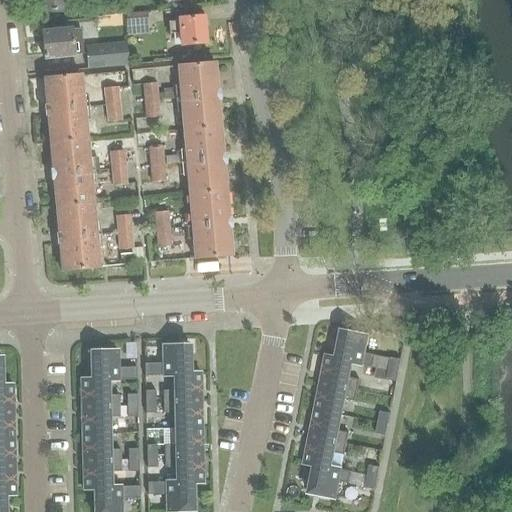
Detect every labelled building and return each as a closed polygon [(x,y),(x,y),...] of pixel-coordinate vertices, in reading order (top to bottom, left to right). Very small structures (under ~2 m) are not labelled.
[(64,10),(64,7),(63,0),(38,0),(39,12),(64,10)] [(124,14),(123,3),(100,5),(101,16),(124,14)] [(147,24),(146,13),(146,12),(125,14),(126,26),(147,24)] [(181,45),(205,43),(203,16),(179,18),(179,22),(169,23),(170,34),(181,33),(181,45)] [(43,57),(73,54),(83,54),(81,29),(71,30),(71,29),(41,32),(43,57)] [(125,43),(85,47),(87,70),(127,66),(125,43)] [(182,131),(220,127),(217,101),(218,101),(218,91),(216,91),(214,62),(176,65),(182,131)] [(49,144),(86,140),(80,75),(43,78),(45,107),(44,107),(45,117),(46,117),(49,144)] [(142,84),(143,93),(157,92),(157,83),(142,84)] [(103,88),(104,97),(118,95),(117,87),(103,88)] [(163,95),(158,95),(158,100),(158,102),(176,100),(175,89),(163,90),(163,95)] [(157,92),(143,93),(143,101),(158,100),(158,95),(157,92)] [(118,95),(104,97),(105,105),(119,104),(118,95)] [(143,101),(144,110),(159,109),(158,102),(158,100),(143,101)] [(119,104),(105,105),(105,114),(120,112),(119,104)] [(159,109),(144,110),(145,118),(159,117),(159,109)] [(120,112),(105,114),(106,122),(121,121),(120,112)] [(220,127),(182,131),(188,194),(225,191),(223,164),(224,164),(223,154),(222,154),(220,127)] [(55,208),(92,204),(86,140),(49,144),(51,171),(50,171),(51,181),(52,181),(55,208)] [(148,148),(148,157),(163,156),(162,147),(148,148)] [(109,152),(110,161),(124,159),(123,151),(109,152)] [(163,156),(148,157),(149,166),(163,164),(163,156)] [(181,156),(164,157),(165,166),(182,164),(181,156)] [(125,168),(124,159),(110,161),(111,169),(125,168)] [(163,164),(149,166),(150,174),(164,173),(163,164)] [(125,168),(111,169),(111,178),(126,176),(125,168)] [(164,173),(150,174),(151,183),(165,181),(164,173)] [(127,185),(126,176),(111,178),(112,186),(127,185)] [(225,191),(188,194),(194,259),(231,255),(229,229),(230,228),(229,218),(227,218),(225,191)] [(92,204),(55,208),(57,234),(56,234),(57,245),(59,245),(61,272),(98,268),(92,204)] [(153,213),(154,221),(168,220),(168,211),(153,213)] [(115,216),(116,225),(130,223),(130,215),(115,216)] [(168,220),(154,221),(155,230),(169,228),(168,220)] [(130,223),(116,225),(117,233),(131,232),(130,223)] [(169,228),(155,230),(155,238),(170,237),(169,228)] [(131,232),(117,233),(118,242),(132,240),(131,232)] [(170,237),(155,238),(156,247),(171,245),(170,237)] [(132,240),(118,242),(119,250),(133,249),(132,240)] [(142,248),(133,249),(132,249),(132,254),(133,262),(133,264),(143,263),(142,248)] [(133,262),(132,254),(130,254),(120,255),(121,264),(132,263),(133,262)] [(366,336),(340,331),(335,358),(335,359),(352,362),(352,364),(372,367),(374,355),(364,353),(367,337),(366,336)] [(172,376),(172,375),(190,374),(190,373),(189,346),(183,346),(178,346),(162,347),(162,364),(144,364),(144,377),(172,376)] [(108,380),(108,381),(136,380),(136,368),(117,368),(117,351),(101,352),(96,352),(89,352),(90,380),(108,380)] [(325,356),(320,384),(357,391),(359,381),(349,379),(352,364),(352,362),(335,359),(335,358),(325,356)] [(400,360),(390,358),(388,369),(398,371),(400,360)] [(386,380),(396,382),(398,371),(388,369),(386,380)] [(172,375),(172,376),(173,391),(162,391),(163,402),(201,401),(200,373),(190,373),(190,374),(172,375)] [(108,380),(90,380),(80,380),(81,408),(119,407),(118,395),(108,396),(108,381),(108,380)] [(341,416),(345,400),(355,402),(357,391),(320,384),(314,410),(341,416)] [(0,386),(0,413),(13,413),(12,385),(2,385),(2,386),(0,386)] [(145,403),(155,402),(155,391),(145,391),(145,403)] [(126,395),(126,407),(136,406),(136,395),(126,395)] [(174,429),(201,428),(201,401),(163,402),(163,413),(173,413),(174,429)] [(155,402),(145,403),(145,414),(155,414),(155,402)] [(136,406),(126,407),(127,418),(137,418),(136,406)] [(119,407),(81,408),(81,435),(109,434),(109,418),(119,418),(119,407)] [(346,444),(348,433),(338,431),(341,416),(314,410),(309,437),(346,444)] [(380,412),(377,423),(387,425),(390,414),(380,412)] [(0,440),(14,440),(13,413),(0,413),(0,440)] [(375,434),(385,436),(387,425),(377,423),(375,434)] [(164,457),(202,456),(201,428),(174,429),(174,445),(164,445),(164,457)] [(109,434),(81,435),(82,462),(120,461),(120,450),(109,450),(109,434)] [(331,468),(334,453),(344,455),(346,444),(309,437),(303,465),(313,467),(313,466),(331,469),(331,468)] [(14,440),(0,440),(0,467),(14,468),(14,440)] [(146,457),(156,457),(156,445),(146,446),(146,457)] [(138,461),(138,449),(127,450),(128,461),(138,461)] [(193,483),(193,484),(203,484),(202,456),(164,457),(164,468),(175,468),(175,483),(175,484),(193,483)] [(146,457),(147,468),(157,468),(156,457),(146,457)] [(120,461),(82,462),(83,490),(93,490),(93,489),(110,489),(110,488),(110,473),(120,472),(120,461)] [(138,461),(128,461),(128,472),(138,472),(138,461)] [(351,472),(331,468),(331,469),(313,466),(313,467),(308,493),(335,499),(338,482),(349,484),(351,472)] [(369,466),(367,477),(377,479),(379,468),(369,466)] [(14,468),(0,467),(0,495),(5,495),(5,496),(15,496),(14,468)] [(367,477),(365,488),(375,490),(377,479),(367,477)] [(193,484),(193,483),(175,484),(175,483),(147,483),(147,495),(165,495),(165,511),(167,511),(182,511),(187,511),(193,511),(193,484)] [(110,488),(110,489),(93,489),(93,490),(93,511),(121,511),(121,500),(139,499),(139,487),(110,488)]
